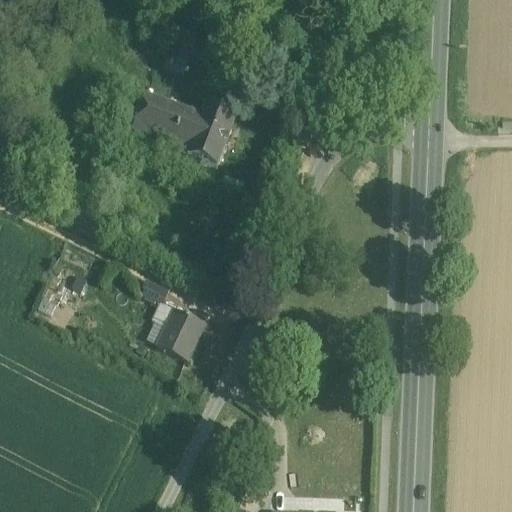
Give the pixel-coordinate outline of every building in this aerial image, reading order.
[(164,59),(188,67),(191,57),(201,60),(207,41),(173,30),(164,59)] [(132,135),(147,99),(131,93),(116,128),(132,135)] [(184,114),(147,99),(132,135),(171,149),(184,114)] [(236,119),(205,107),(200,120),(186,155),(185,159),(216,171),(236,119)] [(184,114),(171,149),(186,155),(200,120),(184,114)] [(77,208),(68,227),(102,243),(111,224),(77,208)] [(168,295),(145,284),(138,298),(159,308),(162,309),(168,295)] [(204,329),(173,314),(162,309),(159,308),(152,325),(165,331),(156,351),(187,366),(204,329)]
